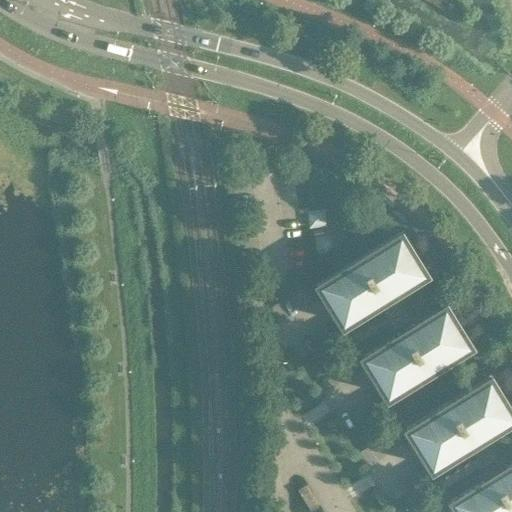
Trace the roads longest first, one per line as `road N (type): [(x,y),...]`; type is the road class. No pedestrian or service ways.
road 1 (secondary): [(0,5),(29,22),(249,83),(346,119),(435,179),(511,270)]
road 2 (secondary): [(511,219),(457,156),(349,87),(59,0)]
